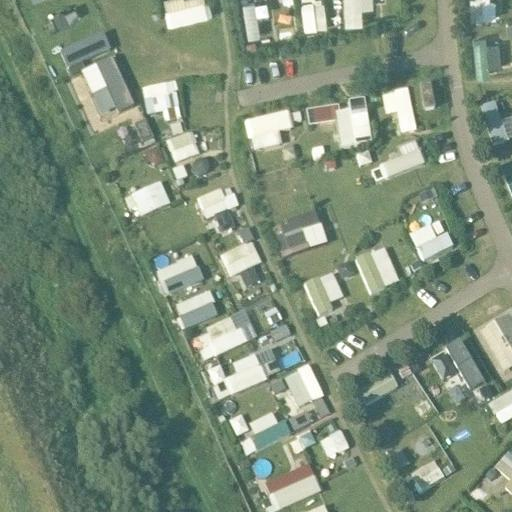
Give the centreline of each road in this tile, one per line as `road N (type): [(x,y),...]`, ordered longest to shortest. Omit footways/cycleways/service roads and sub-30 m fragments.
road 1 (track): [(0,60),(211,511)]
road 2 (track): [(0,293),(57,457),(60,511)]
